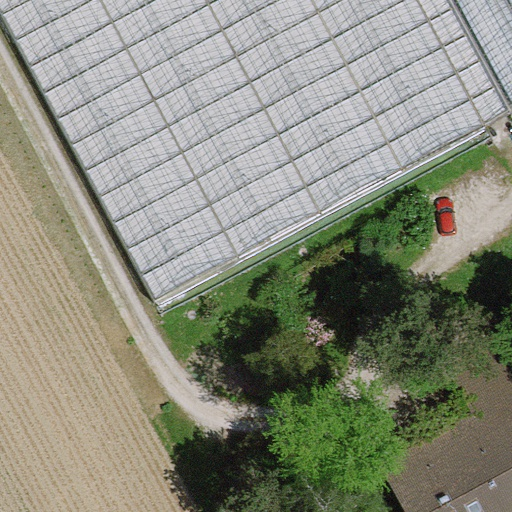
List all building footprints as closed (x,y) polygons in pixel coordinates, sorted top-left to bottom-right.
[(0,0),(0,17),(153,306),(236,262),(97,0),(0,0)] [(97,0),(236,262),(319,218),(202,0),(97,0)] [(202,0),(319,218),(401,174),(309,0),(202,0)] [(309,0),(401,174),(484,130),(414,0),(309,0)] [(414,0),(484,130),(510,117),(447,0),(414,0)] [(511,0),(447,0),(510,117),(511,116),(511,0)] [(384,470),(406,511),(511,511),(511,340),(505,327),(446,358),(479,421),(384,470)]
